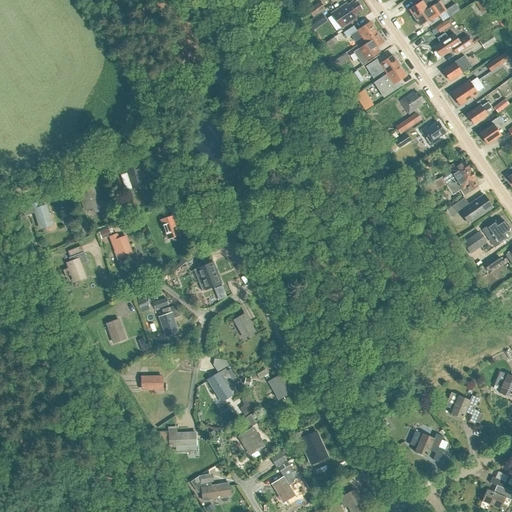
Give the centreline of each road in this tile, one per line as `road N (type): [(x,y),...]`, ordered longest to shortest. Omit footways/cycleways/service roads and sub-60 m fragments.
road 1 (residential): [(254,288),(192,192),(147,144),(114,145),(0,196)]
road 2 (residential): [(388,511),(254,288)]
road 3 (residential): [(511,209),(367,0)]
